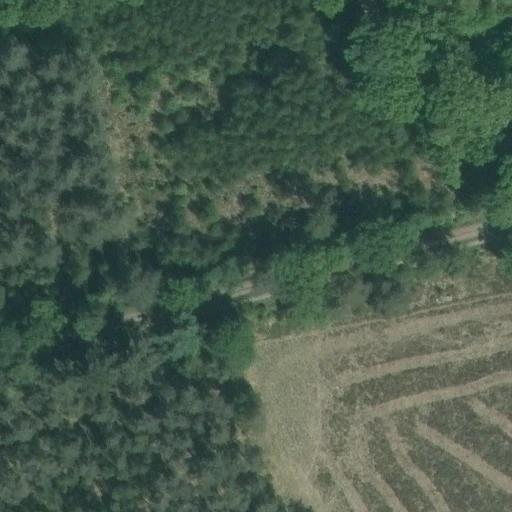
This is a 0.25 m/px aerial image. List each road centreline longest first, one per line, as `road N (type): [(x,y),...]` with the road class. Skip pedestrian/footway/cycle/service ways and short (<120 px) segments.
road 1 (track): [(0,345),(511,213)]
road 2 (track): [(363,0),(410,73),(511,150)]
